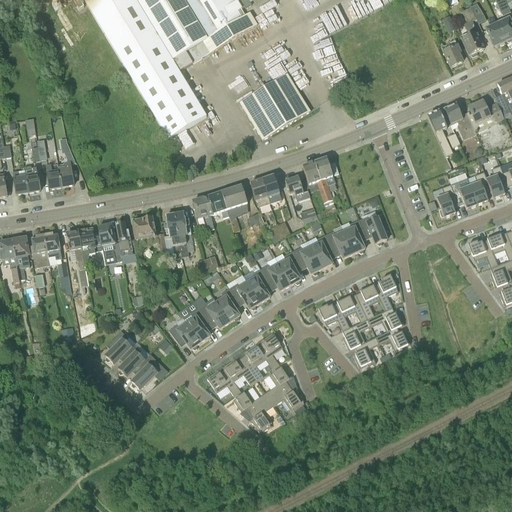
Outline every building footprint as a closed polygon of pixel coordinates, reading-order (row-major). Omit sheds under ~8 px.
[(83,0),(84,2),(168,141),(206,119),(172,62),(203,44),(210,56),(258,27),(250,14),(246,17),(242,11),(245,9),(246,11),(252,7),(248,0),(83,0)] [(509,12),(506,5),(503,0),(494,0),(501,16),(509,12)] [(479,8),(472,11),(477,21),(479,26),(486,23),(479,8)] [(462,41),(469,58),(484,51),(476,36),(477,35),(472,24),(477,21),(472,11),(471,9),(462,13),(467,25),(464,26),(468,35),(461,38),(462,41)] [(455,32),(449,18),(441,21),(447,35),(455,32)] [(504,45),(505,44),(497,25),(494,19),(488,22),(490,29),(485,31),(494,49),(500,47),(501,48),(504,47),(504,45)] [(497,25),(505,44),(511,40),(511,27),(508,19),(497,25)] [(451,50),(443,53),(450,69),(462,64),(458,55),(460,54),(455,42),(448,45),(451,50)] [(274,80),(288,71),(277,53),(270,57),(276,66),(280,73),(272,78),(274,80)] [(287,76),(240,104),(262,142),(310,114),(287,76)] [(511,81),(497,88),(502,97),(495,100),(503,117),(510,113),(511,117),(511,81)] [(504,121),(503,117),(497,106),(490,109),(491,110),(487,112),(483,103),(468,110),(470,114),(467,115),(476,136),(478,135),(479,135),(490,130),(489,129),(505,122),(504,121)] [(476,136),(467,115),(461,118),(456,106),(444,112),(451,128),(456,125),(464,143),(477,137),(476,136)] [(221,114),(212,121),(217,129),(227,122),(221,114)] [(443,133),(447,131),(439,114),(427,119),(431,128),(446,159),(453,156),(443,133)] [(448,139),(452,150),(460,147),(455,136),(448,139)] [(67,165),(58,167),(62,189),(74,187),(70,166),(76,165),(68,145),(62,146),(62,151),(67,160),(67,165)] [(3,148),(5,160),(12,159),(10,147),(3,148)] [(38,149),(40,162),(47,161),(45,148),(38,149)] [(34,163),(40,162),(38,149),(32,150),(34,163)] [(482,157),(483,153),(482,150),(478,149),(475,150),(474,155),(475,157),(478,159),(482,157)] [(328,188),(335,185),(327,161),(315,165),(321,183),(316,185),(319,192),(324,206),(333,203),(328,188)] [(312,194),(319,192),(316,185),(321,183),(315,165),(303,169),(309,188),(312,194)] [(50,191),(62,189),(58,167),(46,169),(50,191)] [(24,172),(28,195),(40,193),(37,170),(24,172)] [(17,197),(28,195),(24,172),(13,174),(17,197)] [(511,173),(503,177),(508,190),(511,188),(511,173)] [(477,186),(470,189),(477,208),(488,204),(486,199),(491,197),(492,196),(486,183),(487,183),(484,175),(474,179),(477,186)] [(486,183),(492,196),(491,197),(493,202),(505,198),(502,192),(508,190),(503,177),(487,183),(486,183)] [(270,206),(282,203),(274,178),(263,182),(270,206)] [(308,193),(303,194),(298,179),(285,183),(290,197),(294,196),(297,204),(310,199),(308,193)] [(259,210),(270,206),(263,182),(250,186),(256,205),(257,204),(259,210)] [(453,195),(451,188),(442,191),(444,199),(437,202),(441,213),(438,214),(441,222),(455,217),(453,211),(459,209),(453,195)] [(234,211),(247,207),(242,189),(222,195),(229,219),(234,235),(240,233),(234,211)] [(470,189),(453,195),(459,209),(464,207),(466,213),(477,208),(470,189)] [(222,215),(223,220),(229,219),(222,195),(208,199),(213,217),(214,218),(222,215)] [(207,234),(215,231),(211,218),(213,217),(208,199),(193,204),(193,206),(192,206),(196,222),(202,220),(207,234)] [(377,200),(369,203),(372,210),(379,207),(377,200)] [(428,206),(431,213),(437,211),(434,203),(428,206)] [(258,214),(250,219),(254,227),(262,222),(258,214)] [(189,258),(186,238),(191,237),(188,223),(185,224),(184,215),(175,217),(181,255),(181,260),(189,258)] [(174,256),(181,255),(175,217),(166,218),(167,227),(164,227),(165,233),(168,232),(170,241),(172,241),(174,256)] [(305,229),(318,223),(316,217),(310,219),(302,221),(305,229)] [(368,219),(359,222),(365,238),(371,236),(375,247),(377,246),(379,248),(381,247),(382,244),(387,242),(378,220),(370,223),(368,219)] [(136,244),(156,240),(152,220),(133,224),(136,244)] [(351,230),(344,234),(354,256),(358,254),(361,256),(363,255),(363,252),(365,251),(360,240),(365,238),(359,222),(350,226),(351,230)] [(272,230),(275,237),(288,230),(285,224),(272,230)] [(119,245),(122,258),(133,256),(128,233),(127,233),(125,225),(116,227),(119,245)] [(119,245),(115,246),(111,227),(98,230),(99,235),(98,235),(102,253),(103,260),(114,258),(115,265),(122,264),(119,245)] [(275,237),(272,230),(267,232),(273,244),(278,242),(275,237)] [(288,230),(275,237),(278,242),(291,236),(288,230)] [(95,254),(102,253),(98,235),(93,236),(92,234),(88,234),(87,232),(85,232),(85,231),(80,231),(80,233),(78,233),(84,266),(90,265),(89,257),(96,256),(95,254)] [(82,289),(88,288),(84,266),(78,233),(66,235),(70,254),(75,253),(77,263),(79,263),(80,272),(79,272),(82,289)] [(334,234),(325,238),(334,256),(339,253),(343,261),(354,256),(344,234),(336,238),(334,234)] [(486,240),(487,242),(493,257),(494,257),(504,252),(509,263),(511,262),(511,250),(506,235),(501,237),(500,234),(486,240)] [(168,258),(164,235),(157,236),(161,260),(168,258)] [(56,262),(61,261),(57,238),(53,239),(52,236),(44,237),(48,260),(49,260),(55,258),(56,262)] [(49,260),(48,260),(44,237),(36,239),(37,241),(32,242),(33,250),(31,250),(35,271),(50,268),(49,260)] [(319,246),(311,250),(322,271),(332,266),(329,259),(334,256),(325,238),(317,242),(319,246)] [(23,264),(29,263),(26,241),(13,243),(21,283),(26,282),(23,264)] [(481,242),(468,247),(474,264),(486,259),(490,270),(498,268),(494,257),(493,257),(487,242),(482,244),(481,242)] [(19,285),(20,285),(13,243),(0,244),(0,249),(0,250),(0,249),(0,261),(1,262),(1,263),(2,263),(3,268),(10,267),(11,272),(14,286),(15,286),(15,290),(20,290),(19,285)] [(301,250),(293,254),(300,269),(306,266),(311,277),(312,276),(315,278),(317,277),(317,274),(322,271),(311,250),(304,254),(301,250)] [(260,253),(253,257),(256,263),(263,259),(260,253)] [(286,263),(279,267),(290,288),(295,285),(297,287),(300,286),(300,283),(301,282),(295,272),(300,269),(293,254),(284,259),(286,263)] [(204,262),(207,274),(219,270),(215,258),(204,262)] [(201,276),(207,274),(204,262),(197,264),(201,276)] [(511,270),(511,262),(509,263),(498,268),(490,270),(492,276),(490,277),(495,291),(501,288),(511,284),(507,272),(511,270)] [(67,266),(60,269),(62,276),(70,273),(67,266)] [(269,267),(260,271),(271,289),(276,286),(280,294),(290,288),(279,267),(271,271),(269,267)] [(255,280),(247,285),(260,306),(270,299),(266,292),(271,289),(260,271),(252,276),(255,280)] [(43,276),(34,278),(36,290),(45,288),(43,276)] [(378,286),(373,288),(380,303),(385,313),(392,310),(387,299),(398,294),(390,277),(377,283),(378,286)] [(70,290),(68,278),(59,279),(61,291),(70,290)] [(511,283),(511,284),(501,288),(503,293),(499,295),(504,308),(511,305),(511,283)] [(238,285),(229,291),(238,305),(243,302),(249,312),(251,311),(253,313),(256,311),(255,308),(260,306),(247,285),(240,289),(238,285)] [(360,294),(355,297),(367,322),(374,319),(369,308),(380,303),(373,288),(372,286),(359,292),(360,294)] [(221,296),(223,300),(216,305),(230,325),(234,322),(237,323),(239,322),(238,319),(240,318),(233,308),(238,305),(229,291),(221,296)] [(169,302),(165,297),(159,301),(163,307),(169,302)] [(367,322),(355,297),(350,299),(349,297),(336,303),(337,305),(344,319),(355,314),(360,325),(367,322)] [(143,298),(136,299),(138,309),(145,306),(143,298)] [(219,331),(229,325),(213,300),(198,311),(207,324),(212,321),(219,331)] [(318,311),(326,328),(337,323),(342,334),(349,330),(344,319),(337,305),(332,308),(330,305),(318,311)] [(380,324),(386,335),(396,330),(403,327),(397,314),(395,315),(392,310),(385,313),(374,319),(367,322),(370,328),(380,324)] [(186,325),(200,345),(209,338),(202,328),(207,324),(198,311),(183,321),(186,325)] [(140,318),(138,312),(132,315),(135,321),(140,318)] [(355,350),(365,345),(359,333),(370,328),(367,322),(360,325),(349,330),(342,334),(345,339),(342,340),(348,353),(355,350)] [(168,332),(178,346),(183,342),(190,352),(191,351),(194,352),(196,351),(196,348),(200,345),(186,325),(179,330),(176,326),(168,332)] [(160,331),(155,327),(150,332),(155,336),(160,331)] [(399,335),(396,330),(386,335),(383,336),(380,338),(376,340),(379,347),(389,343),(395,356),(403,352),(402,350),(410,346),(404,333),(399,335)] [(74,340),(73,331),(64,333),(66,342),(74,340)] [(114,367),(123,358),(135,347),(134,346),(131,349),(125,344),(128,340),(121,333),(109,345),(114,350),(105,358),(106,359),(106,362),(107,364),(110,363),(114,367)] [(266,362),(272,372),(279,368),(272,357),(283,350),(274,338),(273,336),(272,335),(263,341),(264,342),(262,343),(261,343),(260,343),(262,346),(258,349),(257,349),(266,362)] [(365,345),(355,350),(357,355),(353,357),(359,370),(367,367),(368,369),(375,365),(369,352),(379,347),(376,340),(365,345)] [(166,356),(173,349),(165,341),(158,348),(166,356)] [(256,368),(266,362),(257,349),(258,349),(256,346),(247,352),(247,353),(245,354),(244,354),(246,357),(241,360),(257,383),(263,379),(256,368)] [(127,380),(136,371),(148,359),(147,359),(144,362),(138,357),(141,353),(135,347),(123,358),(127,363),(118,371),(119,372),(119,375),(120,377),(123,376),(127,380)] [(32,357),(22,359),(24,366),(34,364),(32,357)] [(148,359),(136,371),(140,376),(131,384),(132,385),(132,388),(133,390),(136,389),(140,393),(157,376),(151,369),(154,366),(148,359)] [(250,387),(257,383),(241,360),(236,363),(234,361),(234,362),(232,364),(231,363),(223,369),(224,371),(225,371),(233,384),(234,384),(243,377),(250,387)] [(269,402),(289,388),(286,383),(291,380),(291,379),(290,379),(289,377),(283,368),(282,368),(283,369),(281,370),(269,378),(276,388),(265,395),(269,402)] [(241,394),(234,384),(233,384),(225,371),(224,371),(220,375),(218,372),(217,372),(218,373),(216,375),(215,374),(206,380),(207,381),(208,382),(217,395),(227,388),(234,399),(241,394)] [(269,402),(274,408),(283,402),(290,412),(292,411),(293,412),(293,413),(304,406),(301,398),(299,399),(296,391),(292,393),(289,388),(269,402)] [(246,410),(249,415),(269,402),(265,395),(254,403),(247,392),(235,401),(233,402),(239,412),(239,411),(240,413),(241,414),(246,410)] [(269,402),(249,415),(253,420),(249,423),(255,428),(255,429),(254,429),(254,430),(260,435),(271,428),(270,427),(270,428),(269,426),(271,425),(264,415),(274,408),(269,402)] [(282,427),(285,425),(282,421),(279,416),(276,418),(279,423),(282,427)]
